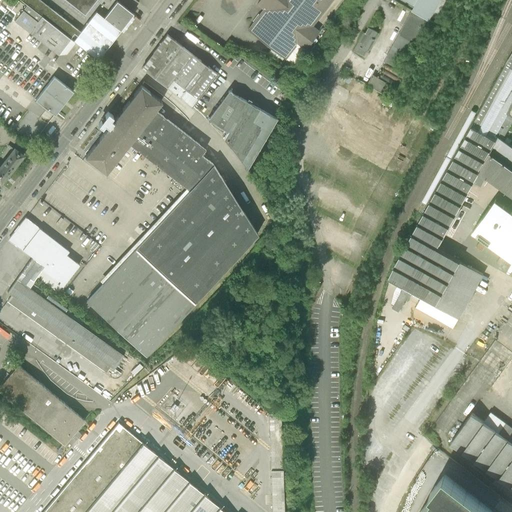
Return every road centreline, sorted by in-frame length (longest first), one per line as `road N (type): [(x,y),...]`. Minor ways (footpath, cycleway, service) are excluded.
road 1 (tertiary): [(0,226),(176,0)]
road 2 (unknown): [(113,409),(181,383),(248,426),(268,511)]
